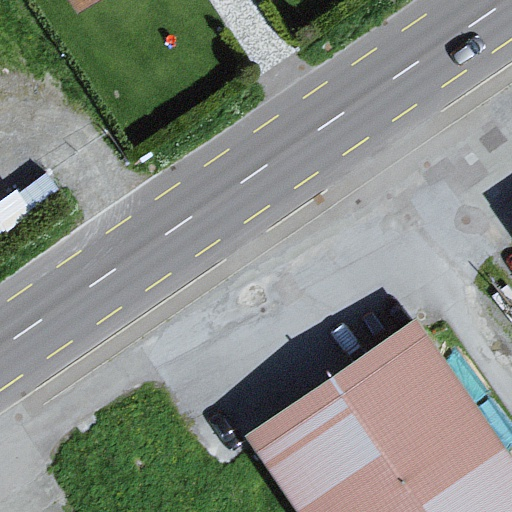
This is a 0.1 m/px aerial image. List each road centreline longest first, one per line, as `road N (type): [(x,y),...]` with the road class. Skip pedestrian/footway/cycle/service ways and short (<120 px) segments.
road 1 (primary): [(0,373),(511,20)]
road 2 (primary): [(467,0),(0,314)]
